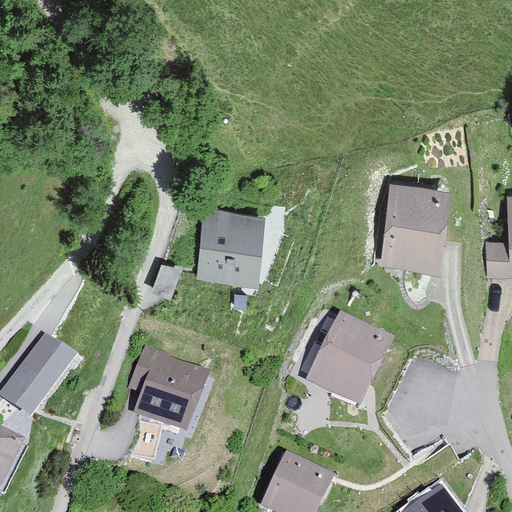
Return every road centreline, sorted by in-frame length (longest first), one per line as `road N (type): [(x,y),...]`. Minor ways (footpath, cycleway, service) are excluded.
road 1 (residential): [(65,511),(171,203),(158,161),(125,133)]
road 2 (unclassified): [(0,342),(71,263),(118,176),(125,133)]
road 3 (unclassified): [(125,133),(105,86),(40,0)]
